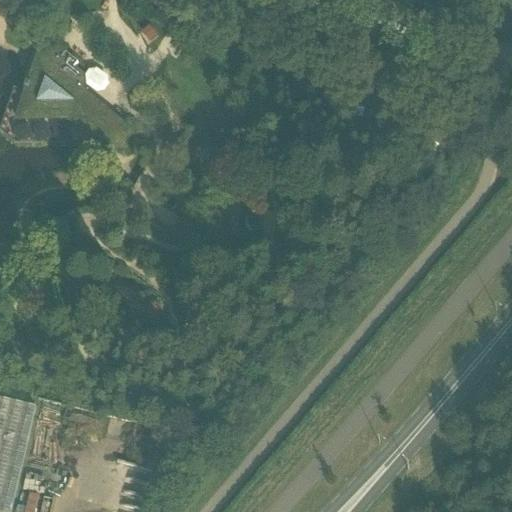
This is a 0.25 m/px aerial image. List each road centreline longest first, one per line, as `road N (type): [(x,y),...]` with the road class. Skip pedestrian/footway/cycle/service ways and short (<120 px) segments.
road 1 (unclassified): [(511,242),(278,511)]
road 2 (primary): [(389,462),(511,322)]
